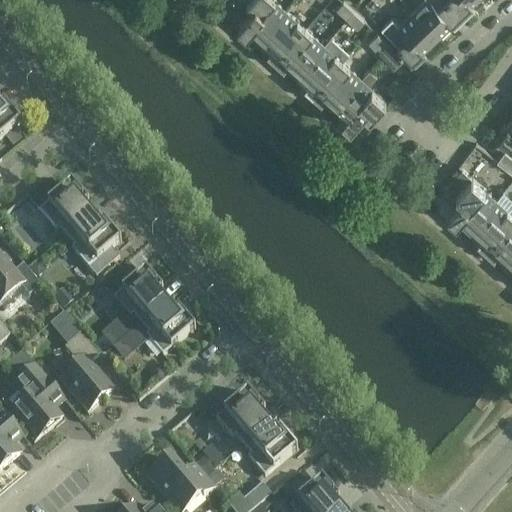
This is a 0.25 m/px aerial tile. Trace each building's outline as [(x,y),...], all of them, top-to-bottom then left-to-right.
[(251,30),(261,39),(287,11),(274,0),(251,0),(246,6),(251,11),(238,26),(247,34),(251,30)] [(465,18),(448,0),(425,0),(413,12),(438,38),(452,25),(455,28),(465,18)] [(448,0),(465,18),(476,8),(473,5),(478,0),(448,0)] [(348,19),(354,12),(343,2),(337,10),(348,19)] [(287,11),(261,39),(271,48),(267,53),(276,61),(306,28),(287,11)] [(358,28),(364,21),(354,12),(348,19),(358,28)] [(393,18),(382,28),(416,65),(427,54),(424,52),(438,38),(413,12),(399,25),(393,18)] [(306,28),(276,61),(284,68),(288,64),(299,73),(324,45),(306,28)] [(378,52),(387,43),(378,34),(369,43),(378,52)] [(394,69),(403,60),(387,43),(378,52),(394,69)] [(324,45),(299,73),(309,82),(305,86),(314,94),(343,62),(324,45)] [(343,62),(314,94),(322,102),(326,97),(336,106),(361,78),(343,62)] [(361,78),(336,106),(346,116),(342,120),(351,128),(365,113),(370,118),(386,101),(361,78)] [(5,114),(0,108),(0,141),(20,125),(21,124),(9,110),(5,114)] [(511,120),(507,127),(504,124),(495,136),(511,149),(511,120)] [(511,173),(511,156),(505,151),(497,161),(511,173)] [(461,219),(471,228),(497,200),(472,178),(456,195),(462,200),(448,215),(457,223),(461,219)] [(59,229),(67,238),(92,217),(79,202),(83,198),(72,184),(71,184),(71,185),(39,211),(56,231),(59,229)] [(511,214),(497,200),(471,228),(481,237),(477,241),(487,250),(511,221),(511,214)] [(105,232),(92,217),(67,238),(75,247),(72,250),(89,269),(120,243),(121,242),(109,228),(105,232)] [(511,221),(487,250),(495,257),(498,253),(509,262),(511,259),(511,221)] [(29,297),(41,287),(23,265),(15,273),(0,255),(0,306),(22,288),(29,297)] [(133,317),(141,326),(166,304),(153,289),(158,285),(146,271),(145,272),(114,299),(131,319),(133,317)] [(179,320),(166,304),(141,326),(149,335),(146,337),(163,357),(194,331),(195,330),(183,316),(179,320)] [(53,322),(67,343),(82,334),(67,312),(53,322)] [(0,346),(10,337),(0,324),(0,346)] [(88,414),(114,392),(91,364),(100,356),(82,335),(65,349),(78,365),(60,380),(88,414)] [(34,444),(62,420),(41,395),(52,386),(36,367),(16,384),(25,394),(24,400),(13,409),(38,439),(33,443),(34,444)] [(236,438),(243,447),(268,425),(255,410),(260,407),(248,392),(247,393),(247,394),(216,420),(233,440),(236,438)] [(11,440),(19,432),(0,410),(0,472),(20,455),(11,444),(11,440)] [(268,425),(243,447),(251,456),(248,458),(265,478),(296,452),(297,452),(298,451),(286,437),(281,441),(268,425)] [(204,500),(215,491),(195,468),(185,476),(171,459),(148,479),(176,511),(186,511),(203,499),(204,500)] [(341,511),(329,498),(334,494),(322,480),(321,481),(290,507),(293,511),(341,511)] [(232,511),(252,511),(271,496),(263,486),(244,502),(239,496),(227,506),(232,511)]
